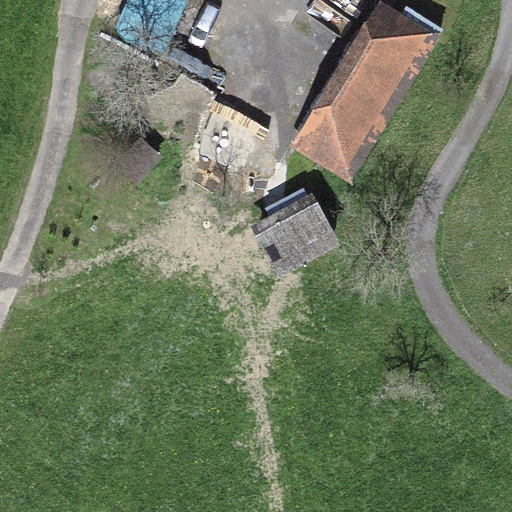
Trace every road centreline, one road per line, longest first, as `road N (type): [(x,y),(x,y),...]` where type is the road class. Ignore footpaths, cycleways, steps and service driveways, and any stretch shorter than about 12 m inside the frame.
road 1 (track): [(511,379),(451,324),(431,294),(421,229),(511,37)]
road 2 (track): [(0,301),(40,192),(84,0)]
